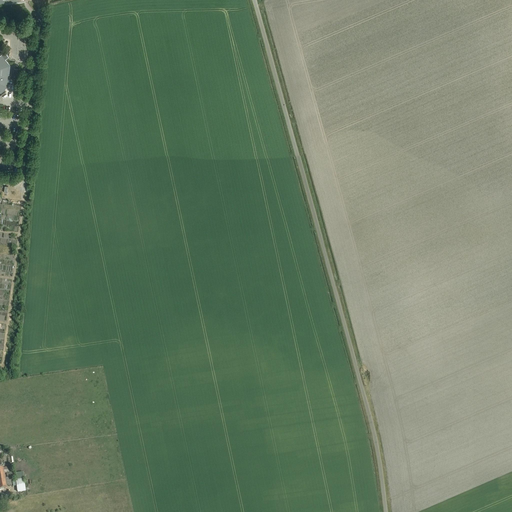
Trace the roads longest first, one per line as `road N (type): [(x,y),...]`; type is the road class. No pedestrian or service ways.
road 1 (unclassified): [(385,511),(372,428),(255,0)]
road 2 (unclassified): [(25,181),(40,0)]
